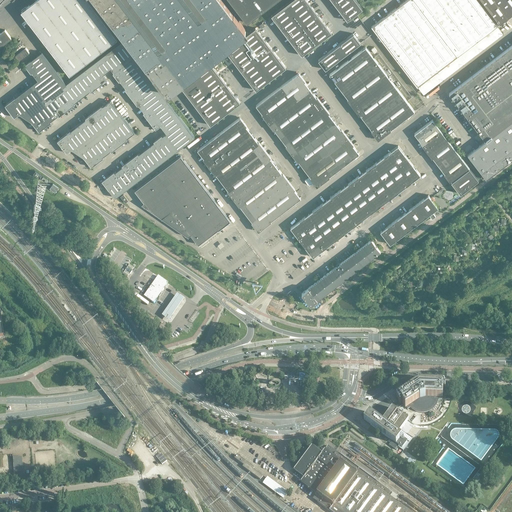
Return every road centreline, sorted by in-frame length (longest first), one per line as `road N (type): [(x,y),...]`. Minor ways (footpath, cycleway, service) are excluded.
road 1 (primary): [(0,417),(109,400),(245,355),(338,350)]
road 2 (unclassified): [(400,131),(431,179),(295,283),(283,279)]
road 3 (primary): [(233,347),(88,395),(0,400)]
road 4 (primary): [(412,336),(233,347)]
road 5 (secondary): [(194,396),(264,429),(331,414),(348,396)]
road 6 (secondary): [(107,239),(123,238),(173,267),(244,320)]
road 7 (primary): [(412,336),(295,334),(253,317)]
road 8 (secondary): [(248,313),(115,224)]
road 9 (secondary): [(342,389),(323,407),(271,418),(194,396)]
road 10 (primary): [(366,352),(511,360)]
road 11 (unclassified): [(254,242),(185,151),(208,133)]
road 12 (secondary): [(115,224),(0,140)]
road 13 (unclassified): [(136,478),(0,497)]
road 14 (secondary): [(0,154),(83,262)]
road 15 (unclassified): [(391,0),(364,20),(428,97)]
